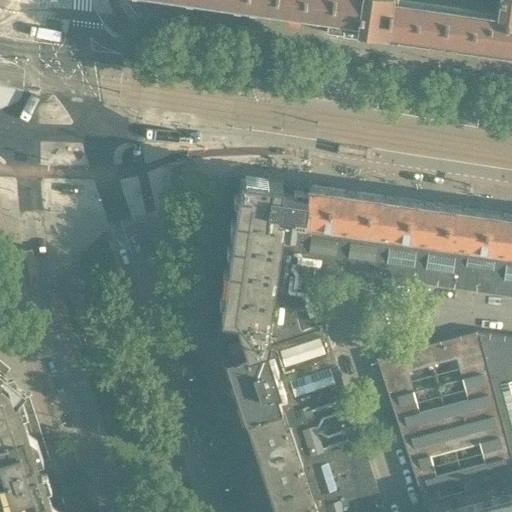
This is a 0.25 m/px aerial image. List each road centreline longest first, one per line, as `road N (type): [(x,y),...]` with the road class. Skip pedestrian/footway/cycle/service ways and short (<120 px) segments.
road 1 (secondary): [(97,131),(259,139),(511,177)]
road 2 (secondary): [(215,511),(117,219),(97,131)]
road 3 (secondary): [(31,130),(38,268),(115,511)]
road 4 (residential): [(405,511),(349,340),(479,311),(511,316)]
road 5 (secondary): [(306,86),(86,56)]
road 6 (secondary): [(511,128),(306,86)]
road 7 (residential): [(511,90),(389,73),(306,86)]
